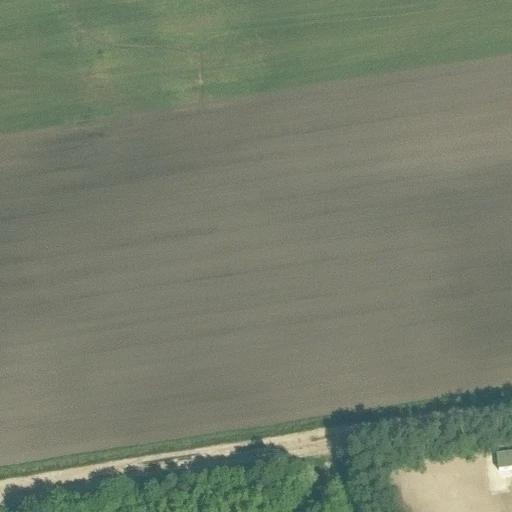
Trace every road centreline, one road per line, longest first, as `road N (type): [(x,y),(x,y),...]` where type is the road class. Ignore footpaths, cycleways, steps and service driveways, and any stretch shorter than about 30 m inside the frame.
road 1 (track): [(355,438),(0,495)]
road 2 (track): [(490,417),(355,438)]
